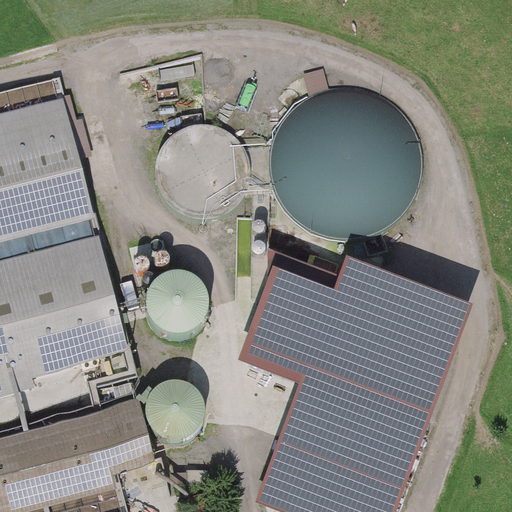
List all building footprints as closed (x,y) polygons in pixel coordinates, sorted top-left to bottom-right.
[(0,402),(40,393),(37,382),(134,358),(66,83),(0,99),(0,402)] [(271,184),(275,195),(280,205),(286,214),(293,222),(301,229),(310,235),(320,239),(331,242),(341,244),(352,244),(363,242),(373,239),(383,234),(392,229),(401,222),(408,213),(414,204),(418,195),(421,184),(423,173),(423,163),(422,152),(419,142),(415,132),(409,122),(402,114),(394,107),(385,101),(375,96),(365,93),(354,91),(343,91),(333,92),(322,94),(312,99),(303,104),(294,111),(287,119),(281,128),(276,137),(272,147),(271,152),(270,162),(270,173),(271,184)] [(209,129),(199,130),(189,132),(180,137),(172,143),(166,151),(161,160),(159,169),(158,180),(160,189),(164,199),(170,207),(177,214),(186,219),(196,222),(206,223),(216,221),(225,218),(234,213),(241,206),(247,197),(249,193),(251,183),(252,173),(250,163),(246,153),(243,149),(236,141),(228,135),(219,131),(209,129)] [(307,390),(261,511),(263,511),(395,511),(472,315),(348,266),(332,306),(270,284),(271,195),(275,195),(271,184),(270,173),(270,162),(271,152),(272,147),(243,149),(246,153),(250,163),(252,173),(251,183),(249,193),(247,197),(253,197),(252,302),(271,310),(249,368),(307,390)] [(188,281),(176,280),(161,285),(151,296),(147,313),(150,323),(156,332),(167,341),(181,343),(193,340),(203,332),(210,320),(210,306),(207,296),(196,285),(188,281)] [(186,388),(173,387),(159,392),(149,403),(145,420),(147,430),(153,439),(165,447),(178,450),(190,447),(201,439),(207,427),(208,413),(204,402),(194,391),(186,388)] [(139,405),(0,441),(0,511),(45,511),(126,491),(122,476),(155,467),(139,405)]
